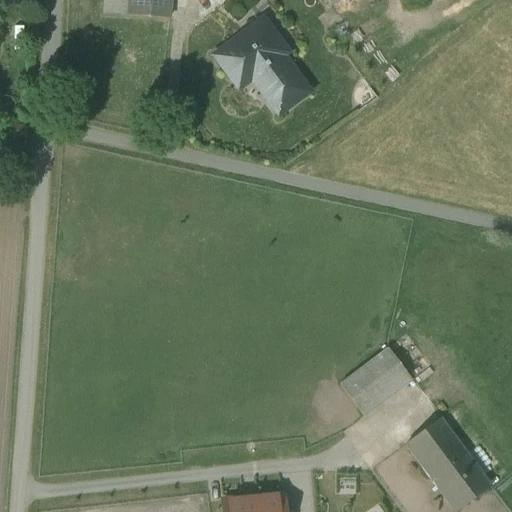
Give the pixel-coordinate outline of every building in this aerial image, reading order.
[(129,0),(104,0),(104,17),(128,19),(129,0)] [(169,0),(129,0),(128,19),(168,22),(169,0)] [(344,0),(326,0),(333,9),(344,0)] [(308,94),(275,49),(280,45),(262,21),(213,58),(234,86),(251,73),(282,114),(308,94)] [(387,350),(339,386),(363,418),(411,382),(387,350)] [(458,511),(491,488),(440,421),(405,447),(452,511),(458,511)] [(283,511),(282,496),(222,502),(222,511),(283,511)] [(311,511),(337,511),(337,501),(312,502),(311,511)]
